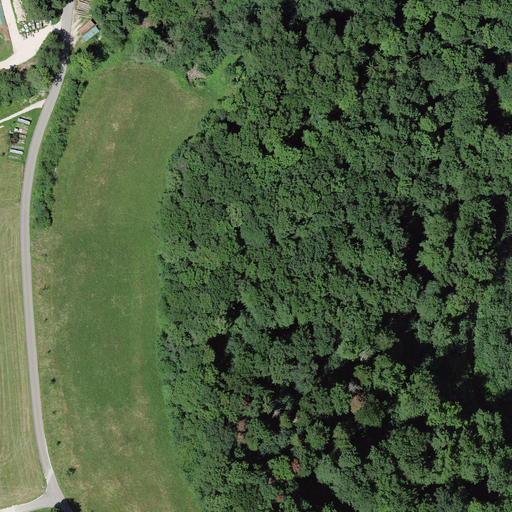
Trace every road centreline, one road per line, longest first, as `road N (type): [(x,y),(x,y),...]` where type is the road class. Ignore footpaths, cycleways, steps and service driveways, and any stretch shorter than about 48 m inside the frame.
road 1 (track): [(70,0),(61,70),(25,207),(42,450),(68,511)]
road 2 (track): [(511,184),(492,209),(469,324),(473,390),(511,459)]
